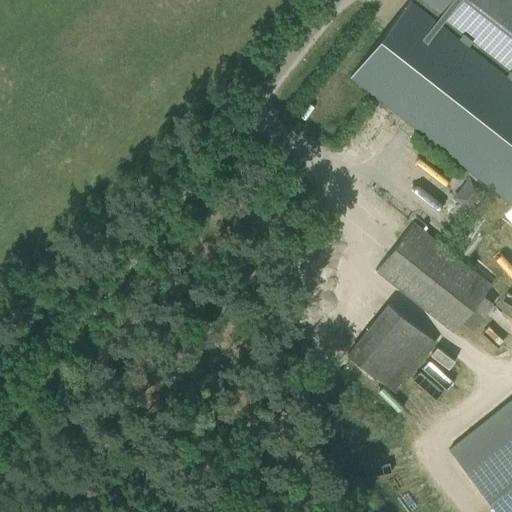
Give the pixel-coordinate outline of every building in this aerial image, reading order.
[(511,0),(408,0),(349,75),(511,202),(511,0)] [(393,111),(380,101),(339,154),(352,164),(367,144),(380,153),(395,133),(383,124),(393,111)] [(451,197),(471,212),(488,190),(468,175),(451,197)] [(375,271),(452,333),(461,321),(473,330),(493,304),(481,294),(490,283),(413,222),(375,271)] [(345,356),(397,394),(435,345),(386,304),(345,356)] [(498,511),(511,511),(511,398),(449,450),(498,511)]
